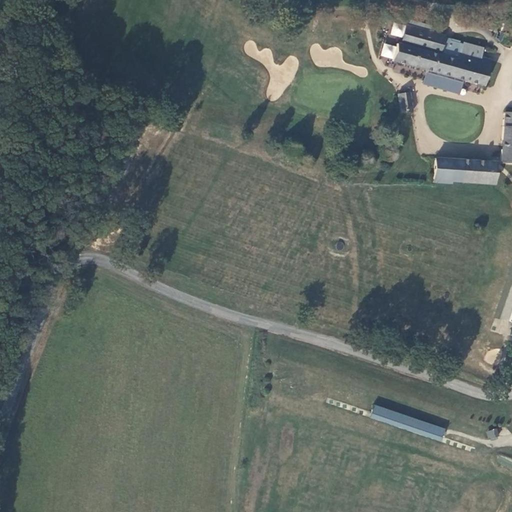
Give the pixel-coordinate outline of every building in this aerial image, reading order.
[(397,46),(393,45),(389,61),(481,87),(488,62),(457,53),(459,45),(441,41),(442,37),(428,33),(429,27),(407,21),(405,27),(402,27),(397,46)] [(406,95),(395,96),(398,113),(408,112),(406,95)] [(511,114),(502,114),(497,164),(511,165),(511,114)] [(493,165),(432,160),(430,182),(448,184),(448,181),(491,185),(493,165)] [(511,284),(501,319),(510,322),(511,316),(511,284)] [(369,419),(442,440),(446,427),(373,405),(369,419)] [(486,431),(488,440),(499,436),(497,428),(486,431)]
